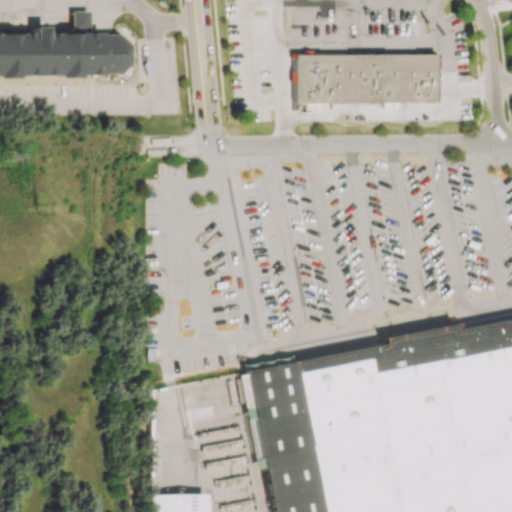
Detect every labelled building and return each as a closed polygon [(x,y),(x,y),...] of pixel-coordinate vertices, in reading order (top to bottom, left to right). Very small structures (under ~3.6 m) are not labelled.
[(85,11),(68,11),(68,30),(86,30),(85,11)] [(128,74),(0,74),(0,33),(128,33),(128,74)] [(432,53),(433,102),(292,103),(292,54),(305,54),(432,53)] [(434,234),(425,241),(422,237),(430,229),(434,234)] [(473,239),(483,242),(481,248),(471,244),(473,239)] [(214,282),(224,280),(225,286),(215,288),(214,282)] [(266,511),(511,511),(511,318),(443,332),(388,343),(239,374),(266,511)] [(148,495),(148,511),(203,511),(203,494),(148,495)]
